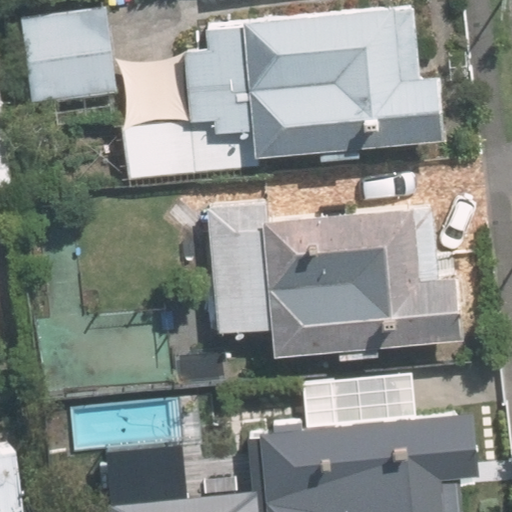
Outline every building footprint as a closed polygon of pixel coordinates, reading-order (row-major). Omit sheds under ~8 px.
[(35,88),(120,79),(111,0),(79,0),(26,6),(35,88)] [(262,139),(454,119),(448,54),(428,56),(421,0),(278,0),(212,7),(215,31),(191,34),(199,105),(130,112),(136,170),(264,156),(262,139)] [(0,92),(0,177),(11,176),(1,92),(0,92)] [(282,315),(284,337),(475,319),(469,255),(445,258),(438,185),(275,200),(274,187),(214,193),(226,321),(282,315)] [(474,415),(253,435),(258,490),(182,497),(177,445),(99,452),(104,511),(460,511),(457,479),(479,477),(474,415)] [(0,511),(27,511),(18,429),(0,431),(0,511)]
